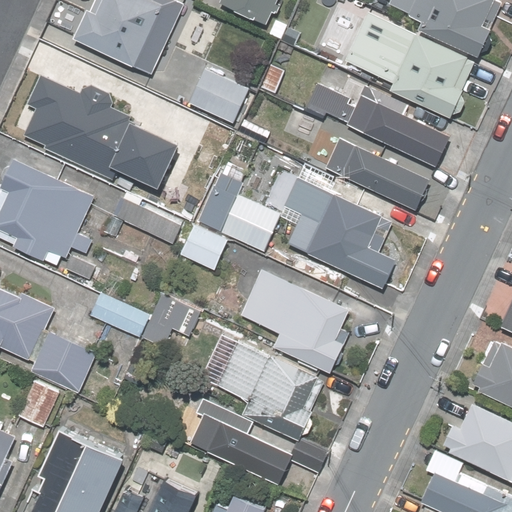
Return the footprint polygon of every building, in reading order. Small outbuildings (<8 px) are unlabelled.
[(176,16),(141,0),(90,0),(70,41),(147,78),(176,16)] [(252,26),(266,0),(213,0),(211,3),(252,26)] [(497,0),(388,0),(386,5),(417,19),(412,31),(471,58),(497,0)] [(474,65),(363,9),(338,60),(386,83),(383,89),(452,124),(467,93),(462,90),(474,65)] [(249,89),(203,67),(185,105),(232,127),(249,89)] [(30,134),(102,169),(105,162),(125,171),(140,140),(121,130),(134,103),(63,68),(30,134)] [(315,82),(300,112),(320,121),(323,114),(432,166),(447,135),(401,114),(406,104),(358,81),(350,98),(315,82)] [(174,111),(159,143),(191,158),(178,185),(195,193),(223,134),(174,111)] [(331,138),(311,184),(393,219),(404,224),(424,177),(331,138)] [(173,154),(143,139),(123,180),(137,188),(142,178),(157,186),(173,154)] [(89,196),(4,160),(0,169),(0,247),(56,272),(89,196)] [(311,184),(293,177),(280,208),(296,215),(281,250),(378,291),(392,257),(378,252),(393,219),(311,184)] [(260,252),(278,213),(211,180),(175,255),(210,272),(227,236),(260,252)] [(184,216),(125,188),(112,215),(171,243),(184,216)] [(258,261),(233,316),(274,335),(268,348),(335,379),(355,337),(339,329),(350,304),(258,261)] [(17,288),(14,295),(0,288),(0,354),(74,384),(90,344),(49,328),(58,305),(17,288)] [(169,324),(190,333),(200,307),(159,290),(149,315),(169,324)] [(87,321),(158,351),(169,324),(149,315),(98,294),(87,321)] [(511,342),(505,339),(493,364),(486,361),(477,382),(483,385),(480,390),(511,404),(511,342)] [(312,376),(234,342),(229,353),(209,344),(194,379),(242,400),(236,414),(245,418),(286,436),(312,376)] [(58,387),(32,376),(14,420),(41,430),(58,387)] [(184,446),(273,482),(287,448),(241,428),(245,418),(203,400),(184,446)] [(511,418),(475,402),(464,426),(456,423),(447,442),(453,445),(452,450),(511,477),(511,418)] [(0,475),(17,440),(1,433),(7,421),(0,417),(0,475)] [(97,511),(122,456),(51,425),(16,504),(24,508),(22,511),(97,511)] [(511,511),(511,488),(431,450),(407,500),(414,503),(431,511),(511,511)] [(182,511),(193,489),(147,469),(137,491),(122,484),(109,511),(182,511)] [(221,511),(265,511),(230,495),(221,511)] [(431,511),(414,503),(409,511),(431,511)]
